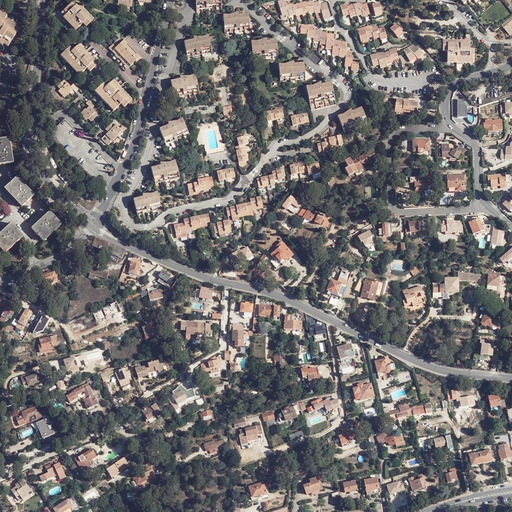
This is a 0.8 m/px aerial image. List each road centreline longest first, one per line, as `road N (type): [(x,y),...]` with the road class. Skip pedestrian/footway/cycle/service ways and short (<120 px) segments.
road 1 (residential): [(243,0),(340,82),(340,104),(316,129),(273,151),(233,195),(166,212),(154,224),(127,220)]
road 2 (residential): [(228,282),(223,348),(106,421),(20,456),(0,474)]
road 3 (residential): [(511,228),(479,196),(476,146),(448,124),(444,97),(456,82),(511,65)]
road 4 (tertiary): [(327,318),(446,372),(511,378)]
road 5 (residential): [(327,318),(340,419),(270,451)]
road 6 (residential): [(141,440),(113,426),(0,481)]
road 7 (tertiary): [(42,0),(31,151)]
road 8 (tertiary): [(92,223),(228,282)]
road 9 (unknown): [(308,309),(333,221),(319,202),(290,198)]
road 10 (residential): [(144,102),(127,160),(92,223)]
road 11 (residential): [(127,220),(122,205),(142,172),(161,106)]
